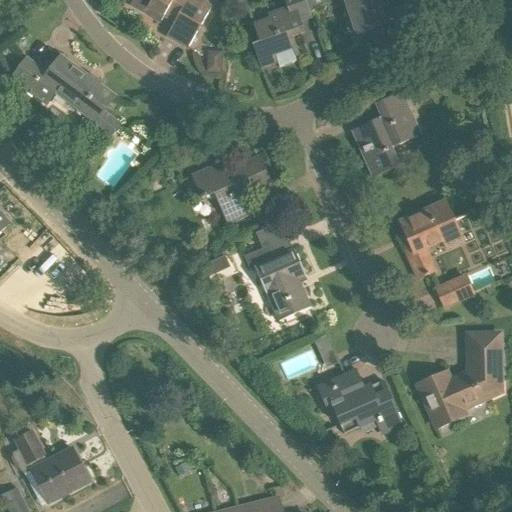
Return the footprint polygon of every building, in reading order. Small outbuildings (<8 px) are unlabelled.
[(134,0),(132,4),(147,13),(150,8),(164,16),(161,21),(162,21),(164,18),(166,14),(177,21),(174,25),(167,36),(190,50),(191,49),(189,48),(214,6),(203,0),(134,0)] [(260,42),(252,45),(261,69),(278,63),(279,68),(297,62),(296,57),(300,56),(294,37),(305,34),(301,23),(300,19),(310,16),(312,20),(313,19),(306,0),(283,0),(287,8),(268,15),(269,17),(269,19),(254,25),(260,42)] [(326,0),(328,3),(335,0),(345,0),(358,35),(384,26),(378,10),(383,9),(379,0),(326,0)] [(230,50),(230,43),(225,43),(225,56),(236,56),(236,51),(230,50)] [(0,84),(15,63),(0,53),(0,84)] [(221,54),(209,53),(209,72),(221,73),(221,54)] [(115,97),(61,57),(48,75),(28,60),(16,76),(14,79),(47,104),(56,93),(70,103),(93,121),(90,126),(109,140),(120,125),(104,113),(115,97)] [(402,94),(377,105),(383,119),(353,131),(374,179),(400,167),(392,149),(421,136),(402,94)] [(273,186),(260,157),(229,171),(225,162),(192,177),(203,200),(207,198),(206,196),(214,193),(228,225),(251,216),(246,198),(273,186)] [(446,202),(401,222),(410,242),(404,245),(419,279),(436,272),(425,249),(443,241),(447,252),(464,244),(446,202)] [(0,211),(0,233),(11,223),(0,211)] [(295,250),(274,259),(269,247),(245,258),(251,271),(256,269),(267,295),(269,294),(281,322),(285,320),(287,325),(308,315),(306,311),(311,309),(298,278),(305,275),(306,278),(307,277),(295,250)] [(190,268),(184,256),(175,261),(180,273),(190,268)] [(212,265),(201,270),(205,280),(216,275),(212,265)] [(466,275),(437,288),(447,310),(476,297),(466,275)] [(450,372),(418,386),(437,428),(466,415),(464,410),(502,393),(500,335),(468,336),(469,373),(453,380),(450,372)] [(315,342),(319,351),(330,346),(326,337),(315,342)] [(341,378),(341,377),(323,385),(345,435),(379,420),(386,434),(404,426),(388,390),(377,396),(372,385),(365,387),(358,371),(341,378)] [(90,482),(73,449),(47,463),(44,456),(45,456),(33,432),(16,441),(21,450),(13,454),(13,460),(16,467),(24,474),(31,470),(49,504),(90,482)] [(190,472),(185,460),(172,466),(177,478),(190,472)] [(28,511),(17,489),(2,496),(10,511),(28,511)] [(219,501),(216,490),(210,492),(213,503),(219,501)] [(244,507),(245,511),(285,511),(282,497),(244,507)]
